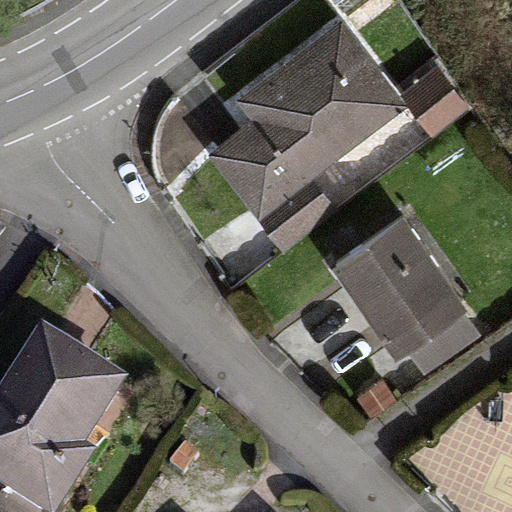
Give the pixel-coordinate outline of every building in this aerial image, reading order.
[(339,21),(243,95),(258,116),(215,149),(283,238),(323,207),(299,175),(399,99),(339,21)] [(436,70),(407,92),(432,124),(461,102),(436,70)] [(460,298),(401,213),(335,259),(394,344),(406,336),(456,302),(460,298)] [(456,302),(406,336),(425,362),(474,328),(456,302)] [(117,389),(42,341),(0,407),(0,487),(9,493),(36,510),(38,511),(53,511),(75,479),(64,472),(75,454),(117,389)] [(75,479),(86,461),(75,454),(64,472),(75,479)] [(0,506),(0,511),(35,511),(36,510),(9,493),(0,506)]
